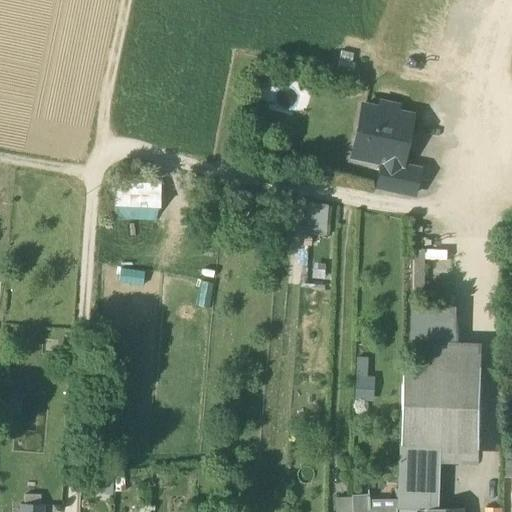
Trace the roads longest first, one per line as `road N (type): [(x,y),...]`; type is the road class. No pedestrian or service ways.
road 1 (track): [(73,511),(96,179),(136,0)]
road 2 (track): [(103,145),(406,205),(511,191)]
road 3 (track): [(508,0),(453,199)]
